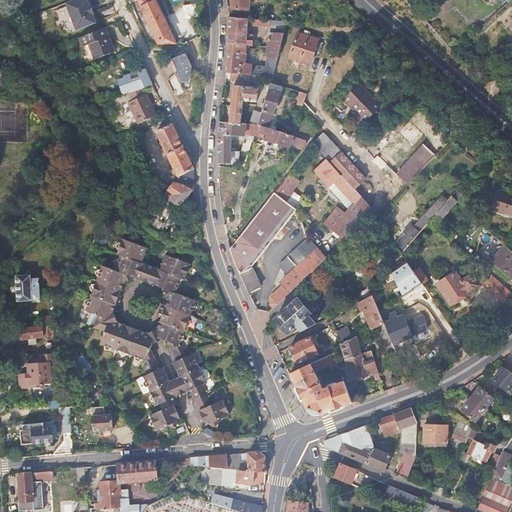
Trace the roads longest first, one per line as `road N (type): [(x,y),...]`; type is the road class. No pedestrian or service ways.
road 1 (unclassified): [(251,339),(358,234),(375,207),(375,173),(312,112),(325,67)]
road 2 (residential): [(291,445),(0,467)]
road 3 (secondary): [(511,336),(438,384),(291,445)]
road 4 (residential): [(118,0),(204,183)]
road 5 (secondary): [(365,0),(511,130)]
road 6 (residential): [(204,183),(212,0)]
road 7 (residential): [(251,339),(213,242),(204,183)]
road 8 (residential): [(468,511),(315,454)]
